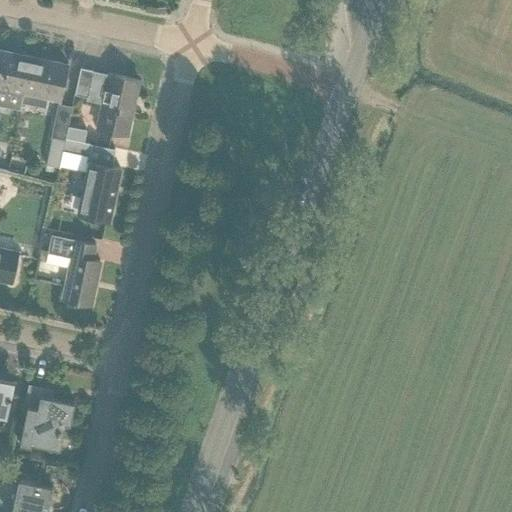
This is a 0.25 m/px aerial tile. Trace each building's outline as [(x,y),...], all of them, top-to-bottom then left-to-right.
[(23,92),(24,92),(31,57),(0,50),(0,105),(19,110),(23,92)] [(31,57),(24,92),(26,93),(24,103),(45,108),(47,97),(60,100),(67,65),(31,57)] [(108,74),(93,71),(93,70),(81,68),(74,95),(87,97),(86,100),(102,104),(97,128),(127,135),(138,80),(108,74)] [(64,141),(65,138),(67,126),(68,126),(72,107),(58,104),(50,138),(64,141)] [(86,130),(68,126),(67,126),(65,138),(84,142),(86,130)] [(64,141),(62,149),(91,155),(79,213),(109,219),(120,168),(110,166),(113,149),(84,142),(65,138),(64,141)] [(47,251),(45,262),(68,267),(70,268),(62,299),(90,305),(100,261),(92,260),(96,245),(52,235),(51,235),(47,251)] [(0,280),(12,283),(18,252),(0,248),(0,280)] [(0,415),(5,417),(13,381),(0,378),(0,415)] [(43,387),(31,385),(29,384),(20,425),(24,426),(19,444),(31,447),(32,443),(60,449),(65,423),(70,424),(75,402),(41,395),(43,387)] [(46,511),(52,487),(18,479),(11,511),(46,511)]
